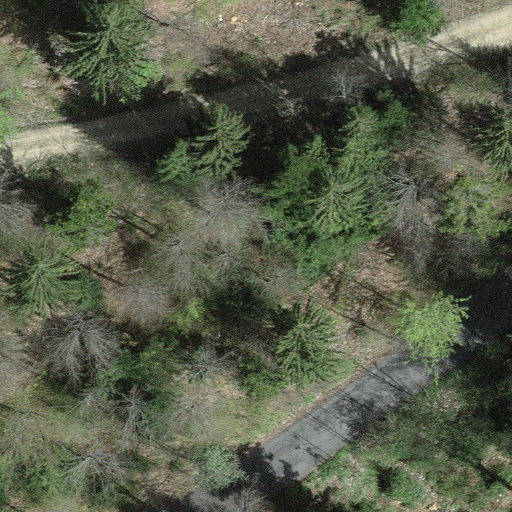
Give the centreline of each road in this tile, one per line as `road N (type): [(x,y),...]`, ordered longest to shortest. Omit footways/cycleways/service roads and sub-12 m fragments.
road 1 (track): [(511,29),(443,58),(168,132),(0,160)]
road 2 (tertiary): [(210,511),(511,292)]
